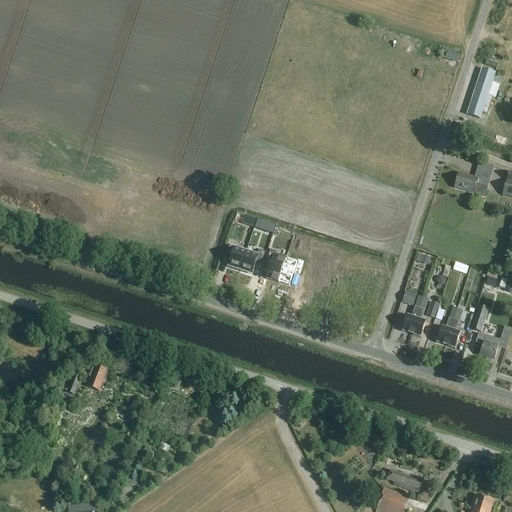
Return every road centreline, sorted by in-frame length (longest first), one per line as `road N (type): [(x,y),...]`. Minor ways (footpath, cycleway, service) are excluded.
road 1 (unclassified): [(395,423),(0,296)]
road 2 (tertiary): [(372,351),(0,231)]
road 3 (unclassified): [(372,351),(485,0)]
road 4 (tertiary): [(511,396),(372,351)]
road 5 (track): [(284,388),(277,414),(325,511)]
road 6 (residential): [(511,462),(395,423)]
